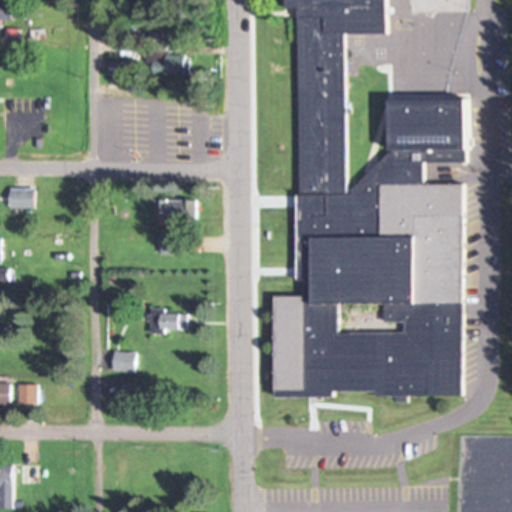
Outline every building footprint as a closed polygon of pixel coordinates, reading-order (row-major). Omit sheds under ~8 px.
[(290,0),(384,0),(384,31),(343,31),(345,192),(354,192),(354,184),(392,152),(391,100),(463,99),(464,158),(420,159),(421,184),(457,183),(459,394),(379,394),(379,388),(332,389),(332,395),(278,396),(277,297),(307,297),(307,278),(300,279),(297,6),(291,6),(290,0)] [(12,1),(0,1),(0,18),(12,19),(12,1)] [(147,64),(151,64),(151,73),(184,73),(184,51),(147,51),(147,64)] [(156,137),(183,137),(183,116),(156,116),(156,137)] [(34,187),(10,187),(10,209),(34,209),(34,187)] [(156,200),(156,223),(187,223),(187,200),(156,200)] [(161,255),(181,255),(181,234),(161,234),(161,255)] [(7,268),(0,268),(0,281),(9,280),(7,268)] [(188,310),(150,310),(150,331),(188,331),(188,310)] [(134,351),(112,351),(112,371),(134,371),(134,351)] [(0,404),(10,405),(10,382),(0,382),(0,404)] [(37,384),(18,384),(18,404),(37,404),(37,384)] [(0,509),(13,509),(13,464),(0,464),(0,486),(0,509)] [(37,465),(19,465),(19,484),(37,484),(37,465)]
